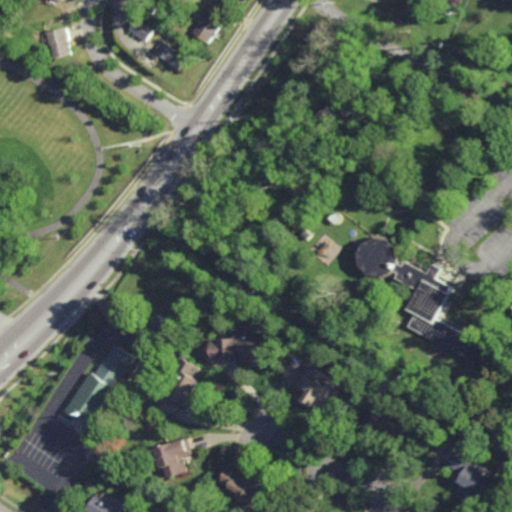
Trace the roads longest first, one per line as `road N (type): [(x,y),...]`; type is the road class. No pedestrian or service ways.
road 1 (secondary): [(287,0),(135,221),(0,365)]
road 2 (residential): [(200,129),(107,67),(93,44),(93,0)]
road 3 (residential): [(253,419),(401,504)]
